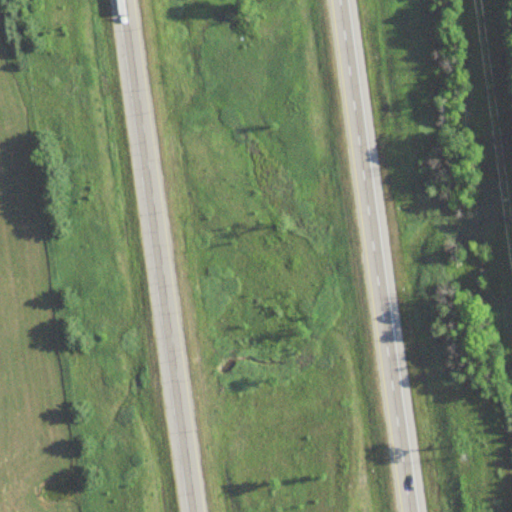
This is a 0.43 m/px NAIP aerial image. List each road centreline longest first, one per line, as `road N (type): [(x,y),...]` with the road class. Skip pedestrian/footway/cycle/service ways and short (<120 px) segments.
road 1 (motorway): [(403,511),(331,0)]
road 2 (motorway): [(126,0),(197,511)]
